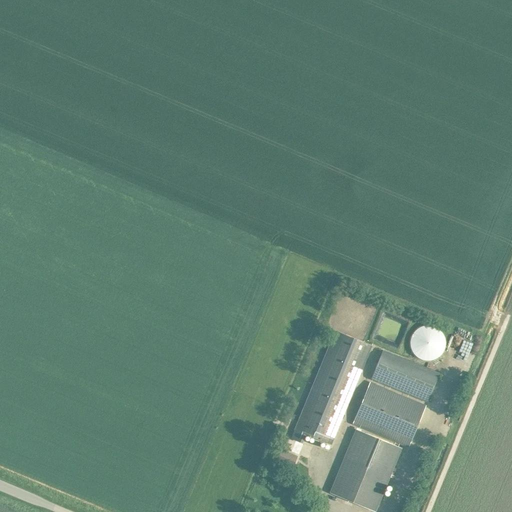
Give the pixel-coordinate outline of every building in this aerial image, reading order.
[(294,430),(330,445),(371,345),(334,330),(294,430)] [(439,373),(382,350),(370,379),(427,402),(439,373)] [(425,406),(369,383),(352,423),(408,446),(425,406)] [(375,511),(401,448),(355,429),(329,493),(375,511)] [(294,456),(281,451),(276,461),(290,466),(294,456)]
